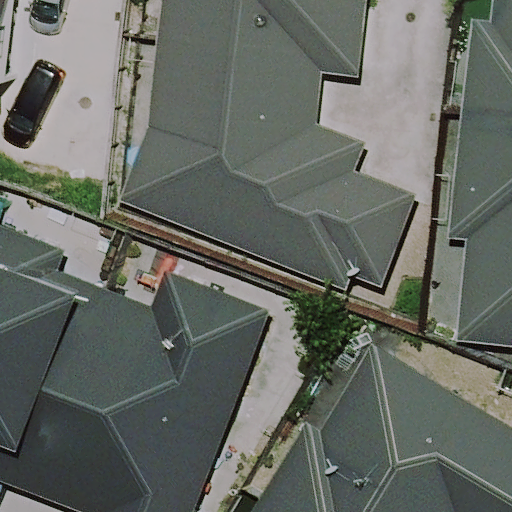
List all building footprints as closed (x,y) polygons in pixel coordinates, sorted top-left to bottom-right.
[(118,0),(10,0),(6,51),(113,61),(118,0)] [(389,267),(398,188),(353,183),(359,136),(318,132),(321,97),(356,100),(366,0),(170,0),(143,239),(389,267)] [(511,0),(473,0),(451,234),(467,236),(456,350),(511,355),(511,0)] [(0,454),(50,470),(109,286),(67,273),(71,261),(0,237),(0,454)] [(109,286),(50,470),(36,511),(40,511),(208,511),(275,306),(174,274),(168,292),(125,278),(121,290),(109,286)] [(511,511),(511,405),(379,322),(260,511),(511,511)]
